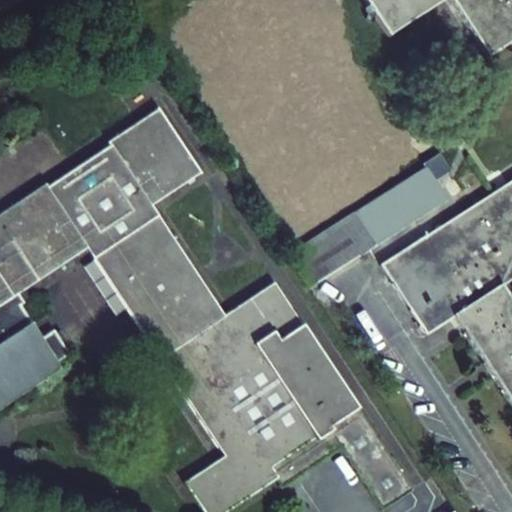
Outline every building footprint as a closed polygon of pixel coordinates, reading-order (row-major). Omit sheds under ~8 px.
[(228,0),(178,28),(208,81),(248,58),(244,51),(318,9),(312,0),(228,0)] [(511,0),(361,0),(378,26),(418,0),(446,0),(477,48),(511,26),(511,0)] [(295,214),(343,188),(279,73),(226,103),(248,144),(254,140),(295,214)] [(191,508),(257,466),(250,454),(311,418),(322,436),(329,446),(343,468),(370,451),(257,273),(207,303),(136,190),(186,159),(146,96),(95,129),(98,133),(36,173),(33,169),(0,189),(0,376),(43,350),(41,346),(53,339),(38,315),(26,323),(4,289),(8,287),(2,278),(72,233),(206,443),(166,468),(191,508)] [(418,173),(401,184),(414,204),(433,192),(413,159),(410,161),(418,173)] [(410,161),(324,215),(345,247),(414,204),(401,184),(418,173),(410,161)] [(511,163),(366,255),(410,326),(438,309),(511,426),(511,313),(489,277),(511,261),(511,163)] [(272,247),(293,280),(345,247),(324,215),(290,236),(272,247)] [(250,454),(257,466),(262,475),(322,436),(311,418),(250,454)] [(390,483),(370,451),(343,468),(363,499),(390,483)]
